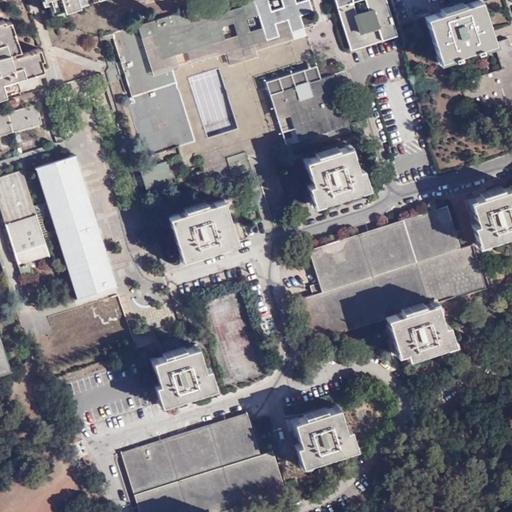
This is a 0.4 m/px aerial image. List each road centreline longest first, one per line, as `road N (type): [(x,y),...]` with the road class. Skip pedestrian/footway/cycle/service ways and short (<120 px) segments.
road 1 (residential): [(294,348),(289,377),(269,394),(103,446)]
road 2 (residential): [(398,204),(358,75),(336,47),(309,47)]
road 3 (residential): [(406,421),(335,493),(284,511)]
road 4 (residential): [(294,348),(315,367),(382,371),(401,391),(406,421)]
road 5 (residential): [(406,421),(498,350),(511,328)]
road 6 (residential): [(511,165),(398,204)]
